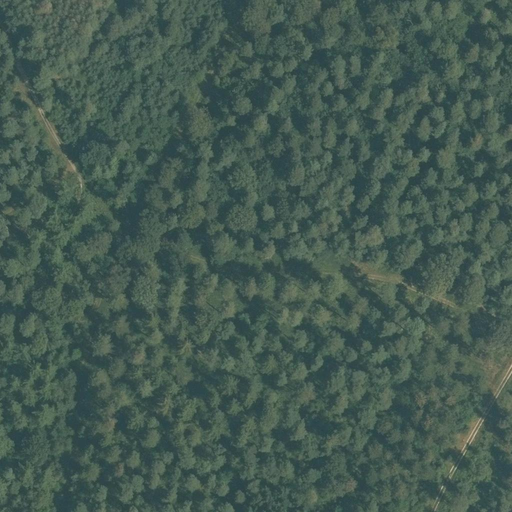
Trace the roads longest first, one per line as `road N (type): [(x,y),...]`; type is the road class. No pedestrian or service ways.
road 1 (track): [(64,511),(90,331),(111,261),(252,0)]
road 2 (track): [(72,175),(103,213),(194,258),(415,281),(511,334)]
road 3 (track): [(433,511),(511,369)]
road 4 (track): [(72,175),(0,35)]
